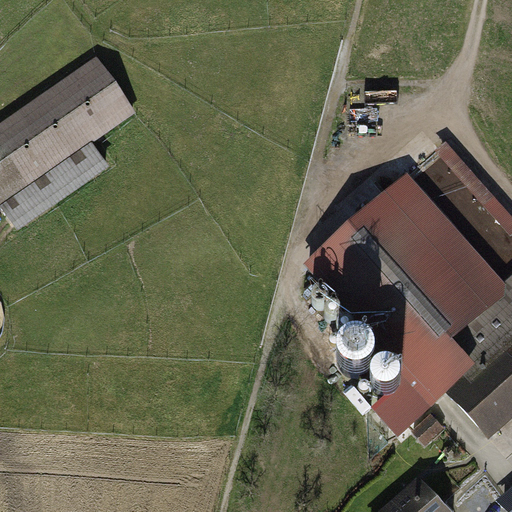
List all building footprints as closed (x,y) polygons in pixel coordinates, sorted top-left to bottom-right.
[(0,218),(12,236),(59,203),(106,170),(88,146),(132,115),(91,57),(8,116),(0,120),(0,218)] [(511,223),(442,144),(431,153),(508,240),(511,236),(511,223)] [(301,269),(426,411),(441,399),(480,444),(511,416),(511,274),(501,284),(406,177),(301,269)] [(422,450),(441,432),(427,418),(408,435),(422,450)] [(376,511),(442,511),(414,479),(376,511)] [(511,511),(511,495),(502,504),(510,511),(511,511)]
